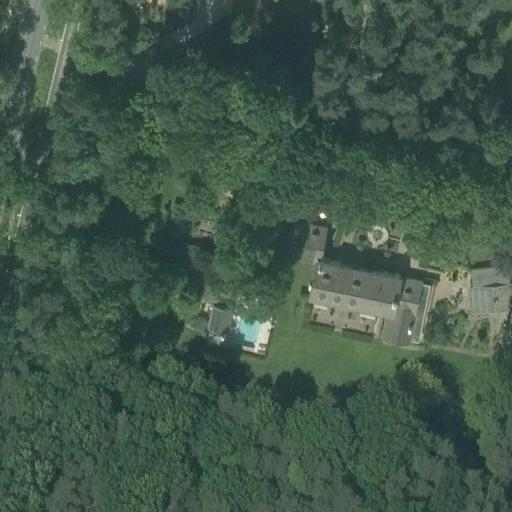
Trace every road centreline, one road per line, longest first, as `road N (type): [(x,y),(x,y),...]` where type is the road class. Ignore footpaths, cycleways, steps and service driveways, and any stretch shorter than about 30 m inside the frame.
road 1 (residential): [(330,115),(121,66)]
road 2 (residential): [(511,158),(330,115)]
road 3 (secondary): [(0,156),(37,0)]
